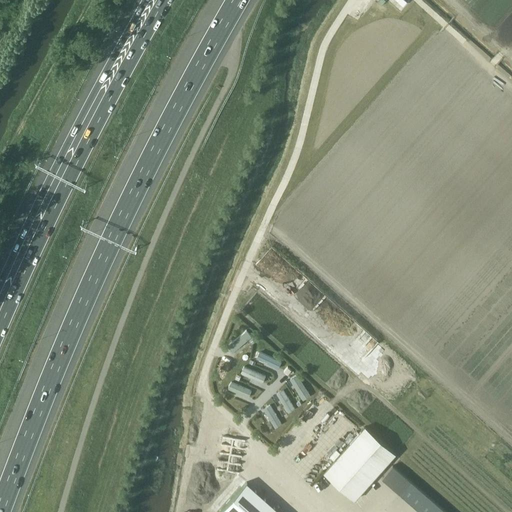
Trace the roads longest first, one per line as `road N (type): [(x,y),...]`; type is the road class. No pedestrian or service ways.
road 1 (track): [(352,0),(321,52),(298,147),(202,387),(320,495)]
road 2 (motorway): [(0,511),(115,234),(237,0)]
road 3 (motorway): [(165,0),(72,170),(0,329)]
road 4 (motorway): [(146,0),(0,287)]
road 5 (track): [(0,175),(93,0)]
